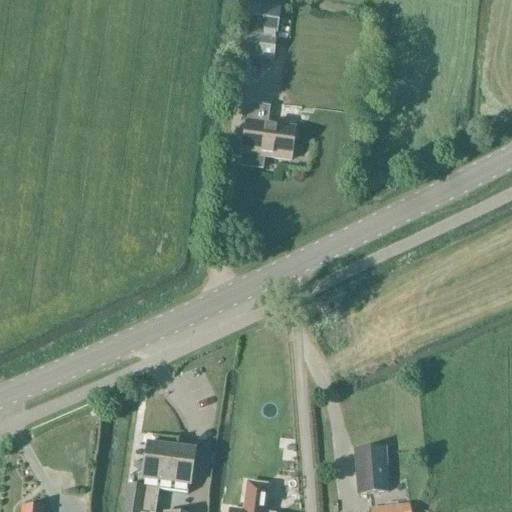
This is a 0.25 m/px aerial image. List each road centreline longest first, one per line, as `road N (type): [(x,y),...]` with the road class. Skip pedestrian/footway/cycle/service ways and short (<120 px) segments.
road 1 (tertiary): [(0,397),(272,280)]
road 2 (tertiary): [(272,280),(511,159)]
road 3 (residential): [(306,511),(285,304),(272,280)]
